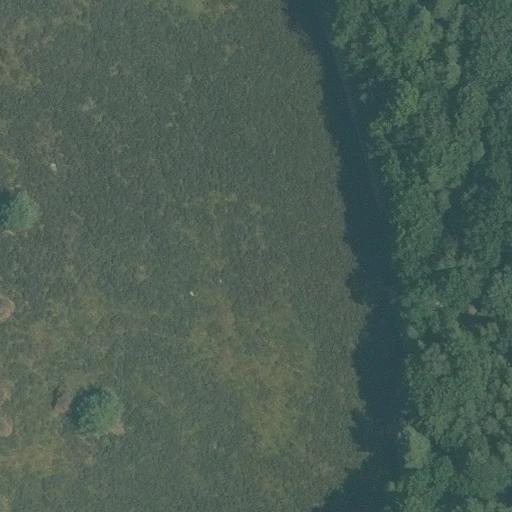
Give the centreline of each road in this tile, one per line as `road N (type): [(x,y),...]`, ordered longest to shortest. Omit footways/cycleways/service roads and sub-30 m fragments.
road 1 (track): [(397,511),(412,353),(425,304),(402,270),(320,0)]
road 2 (track): [(442,261),(366,0)]
road 3 (track): [(511,74),(442,261)]
